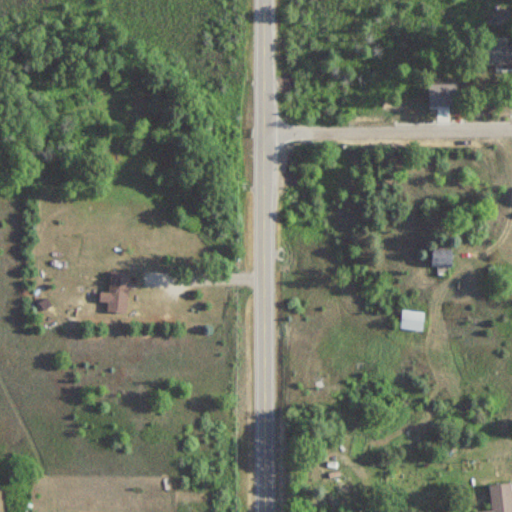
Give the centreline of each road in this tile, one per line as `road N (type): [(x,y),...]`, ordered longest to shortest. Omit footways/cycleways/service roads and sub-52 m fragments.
road 1 (residential): [(265,511),(265,0)]
road 2 (residential): [(264,135),(511,133)]
road 3 (residential): [(499,511),(499,350)]
